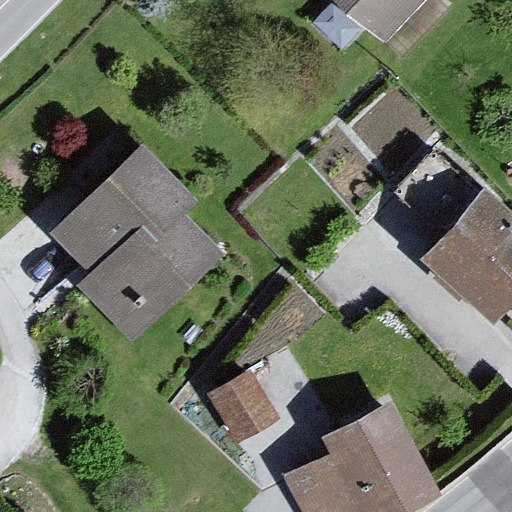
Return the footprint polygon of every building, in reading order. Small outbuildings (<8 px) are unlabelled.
[(331,0),(380,44),(417,0),(331,0)] [(137,146),(45,234),(82,282),(72,292),(123,348),(226,254),(137,146)] [(511,220),(480,187),(417,259),(490,329),(511,305),(511,220)] [(207,382),(238,430),(280,402),(249,354),(207,382)] [(387,406),(314,440),(326,459),(273,477),(288,511),(414,511),(435,498),(387,406)]
